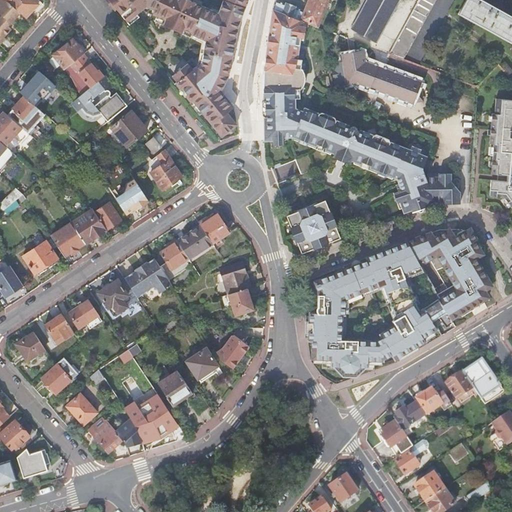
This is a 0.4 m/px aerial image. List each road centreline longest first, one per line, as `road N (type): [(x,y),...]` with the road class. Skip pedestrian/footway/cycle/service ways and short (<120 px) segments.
road 1 (residential): [(281,283),(468,214),(511,259)]
road 2 (residential): [(0,327),(218,184)]
road 3 (residential): [(286,348),(219,437),(105,486)]
road 4 (residential): [(219,171),(198,157),(69,1)]
road 5 (residential): [(342,432),(397,381),(486,329)]
road 6 (residential): [(258,0),(242,85),(243,160)]
road 7 (residential): [(105,486),(0,370)]
